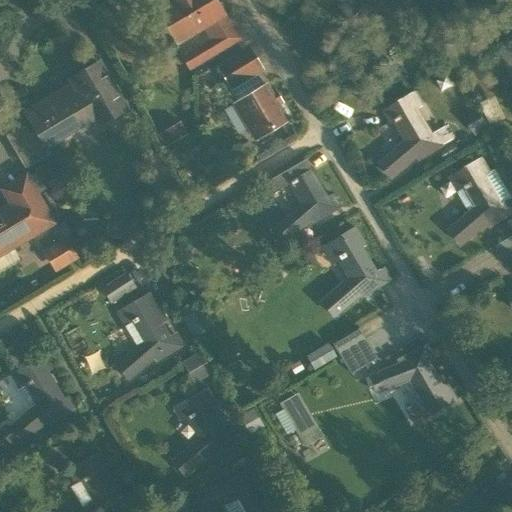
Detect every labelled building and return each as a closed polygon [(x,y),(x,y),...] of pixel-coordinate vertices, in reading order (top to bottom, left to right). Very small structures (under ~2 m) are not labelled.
[(209,0),(174,0),(177,3),(164,11),(180,38),(203,24),(213,40),(213,41),(228,32),(218,16),(219,15),(214,7),(209,0)] [(218,5),(214,7),(219,15),(218,16),(228,32),(213,41),(213,40),(201,47),(207,57),(238,38),(218,5)] [(183,58),(189,68),(207,57),(201,47),(183,58)] [(249,49),(228,62),(240,82),(261,69),(249,49)] [(511,51),(503,57),(511,71),(511,51)] [(240,82),(228,62),(217,68),(230,88),(240,82)] [(36,132),(45,147),(93,118),(97,126),(124,110),(97,64),(70,80),(73,85),(25,114),(30,121),(36,132)] [(270,84),(265,87),(280,113),(285,110),(270,84)] [(255,138),(256,139),(257,139),(261,139),(265,136),(267,133),(285,122),(264,87),(235,104),(249,128),(249,132),(251,136),(255,138)] [(448,127),(439,133),(432,137),(415,108),(420,106),(414,95),(385,112),(391,123),(395,120),(408,141),(380,165),(391,178),(417,156),(421,153),(423,157),(445,144),(455,138),(448,127)] [(49,154),(48,153),(25,167),(13,146),(36,132),(30,121),(5,136),(24,169),(49,154)] [(180,121),(160,134),(167,144),(186,131),(180,121)] [(48,153),(45,147),(36,132),(13,146),(25,167),(48,153)] [(450,232),(461,244),(485,222),(494,216),(497,220),(511,210),(511,208),(507,199),(502,203),(485,175),(489,172),(480,158),(450,176),(458,190),(464,187),(476,207),(471,212),(450,232)] [(283,172),(289,182),(308,170),(309,171),(311,170),(305,159),(283,172)] [(502,203),(507,199),(510,197),(494,169),(489,172),(485,175),(502,203)] [(273,228),(284,240),(310,218),(319,213),(321,216),(338,206),(332,195),(325,199),(309,171),(308,170),(289,182),(302,204),(273,228)] [(274,178),(280,187),(289,182),(283,172),(274,178)] [(458,190),(471,212),(476,207),(464,187),(458,190)] [(0,253),(11,248),(52,223),(35,196),(15,208),(13,205),(12,206),(0,213),(0,217),(1,218),(0,218),(0,253)] [(323,303),(335,316),(358,294),(368,288),(370,291),(386,281),(380,271),(375,274),(358,246),(362,244),(354,230),(323,248),(332,262),(344,283),(323,303)] [(42,250),(55,272),(79,258),(66,236),(42,250)] [(511,264),(511,236),(495,246),(502,258),(507,268),(511,264)] [(0,270),(20,261),(15,250),(0,257),(0,270)] [(126,271),(101,287),(111,302),(136,286),(126,271)] [(118,368),(128,380),(154,359),(159,356),(161,359),(182,347),(176,337),(171,340),(154,312),(158,309),(150,295),(119,313),(128,327),(133,324),(146,344),(118,368)] [(370,348),(365,339),(358,327),(332,343),(338,355),(344,364),(370,348)] [(306,357),(313,368),(333,356),(327,345),(306,357)] [(416,404),(425,418),(455,400),(447,386),(443,388),(427,361),(433,357),(427,346),(404,360),(407,363),(404,365),(370,378),(376,392),(412,378),(424,399),(416,404)] [(200,350),(181,361),(193,382),(212,372),(200,350)] [(39,407),(11,431),(7,426),(0,431),(0,433),(10,446),(17,440),(21,444),(48,421),(57,416),(58,419),(75,410),(69,399),(65,402),(48,374),(52,372),(44,359),(12,377),(20,391),(27,387),(39,407)] [(174,463),(185,476),(211,455),(215,453),(217,456),(239,443),(233,432),(227,436),(210,408),(215,405),(206,390),(175,409),(184,423),(190,420),(202,440),(174,463)] [(295,428),(306,446),(323,436),(298,391),(270,407),(285,433),(295,428)] [(254,408),(238,417),(248,435),(264,425),(254,408)] [(83,511),(113,511),(130,502),(126,495),(120,498),(104,470),(107,468),(99,454),(68,472),(77,486),(83,482),(95,503),(83,511)] [(206,511),(239,500),(245,511),(265,511),(271,509),(254,480),(259,477),(255,470),(230,485),(197,497),(202,511),(206,511)]
